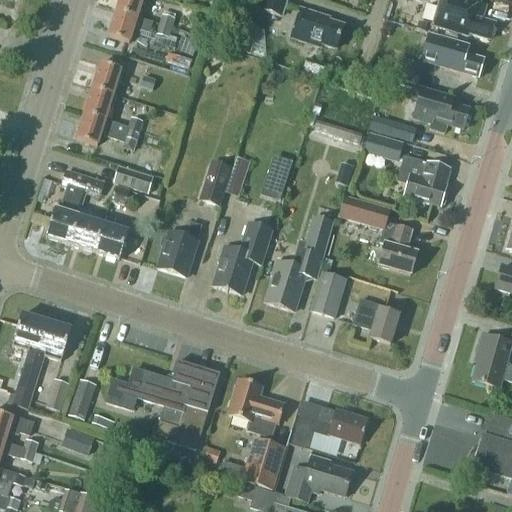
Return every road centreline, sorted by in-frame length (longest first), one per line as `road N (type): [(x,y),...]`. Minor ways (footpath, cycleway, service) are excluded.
road 1 (residential): [(425,396),(0,271)]
road 2 (residential): [(425,396),(511,90)]
road 3 (residential): [(0,250),(77,0)]
road 4 (residential): [(390,511),(425,396)]
